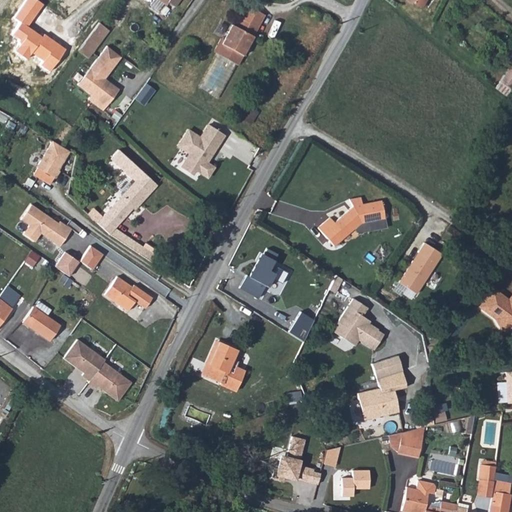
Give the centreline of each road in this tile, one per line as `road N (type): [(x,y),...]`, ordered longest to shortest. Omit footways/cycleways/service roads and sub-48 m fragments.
road 1 (unclassified): [(362,0),(228,237),(130,440)]
road 2 (unclassified): [(130,440),(244,495),(305,511)]
road 3 (unclassified): [(0,347),(130,440)]
